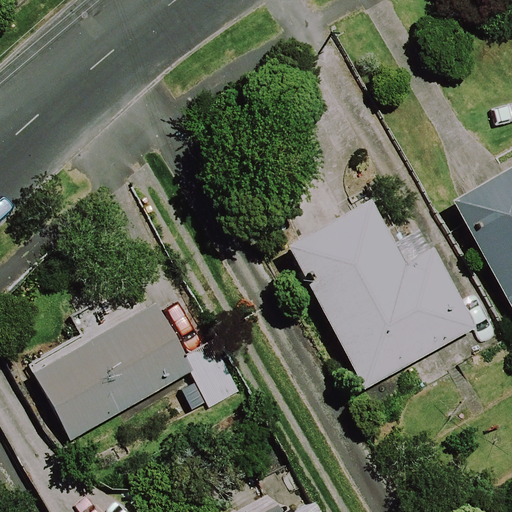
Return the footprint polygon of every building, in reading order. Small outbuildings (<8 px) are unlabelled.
[(511,163),(452,196),(511,305),(511,163)] [(406,260),(373,198),(288,242),(364,386),(477,327),(434,246),(406,260)] [(181,350),(155,302),(33,369),(70,437),(192,370),(181,350)] [(192,370),(198,380),(180,390),(191,410),(205,403),(208,408),(238,391),(208,335),(181,350),(192,370)] [(321,511),(316,502),(297,511),(284,511),(278,501),(258,511),(321,511)]
